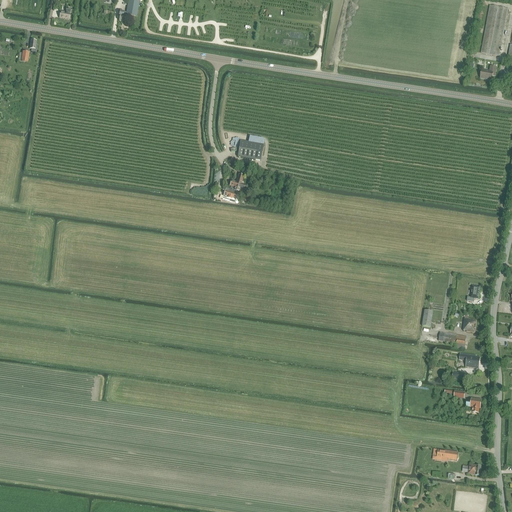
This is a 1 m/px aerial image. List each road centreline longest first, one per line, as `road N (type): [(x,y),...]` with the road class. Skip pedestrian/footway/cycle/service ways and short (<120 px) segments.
road 1 (tertiary): [(511,105),(0,22)]
road 2 (tertiary): [(502,511),(492,327),(511,229)]
